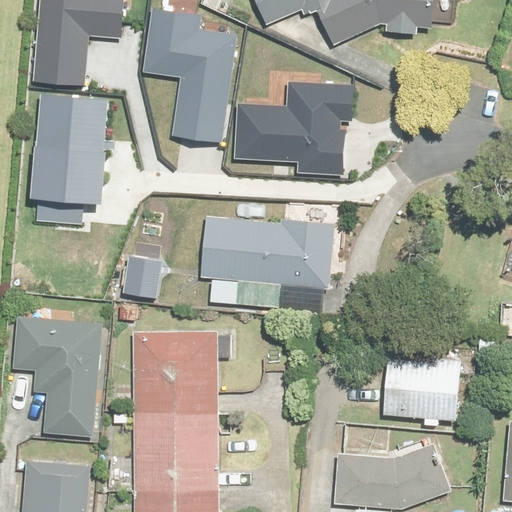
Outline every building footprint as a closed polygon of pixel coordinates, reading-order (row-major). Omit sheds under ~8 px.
[(215,0),(237,46),(257,36),(289,22),(278,0),(215,0)] [(314,61),(370,35),(407,37),(409,0),(318,0),(291,13),(298,28),(291,31),(307,65),(314,61)] [(113,101),(47,96),(37,222),(86,225),(87,203),(104,205),(113,101)] [(312,227),(258,223),(257,237),(179,232),(174,299),(207,302),(206,325),(257,326),(257,305),(306,309),(311,250),(312,227)] [(96,267),(60,253),(39,305),(75,319),(96,267)] [(511,264),(494,262),(486,310),(511,314),(511,264)] [(133,278),(100,275),(96,316),(128,319),(133,278)] [(23,437),(84,438),(89,330),(5,318),(0,357),(0,374),(24,378),(23,437)] [(511,326),(496,326),(496,355),(511,354),(511,326)] [(190,511),(191,352),(105,352),(104,511),(190,511)] [(378,390),(360,389),(357,435),(434,440),(437,394),(431,393),(432,366),(380,363),(378,390)] [(511,511),(511,444),(478,441),(470,511),(511,511)] [(416,511),(430,506),(409,455),(362,475),(309,474),(308,511),(416,511)] [(0,491),(1,491),(0,500),(0,511),(64,511),(66,496),(68,469),(0,463),(0,491)]
